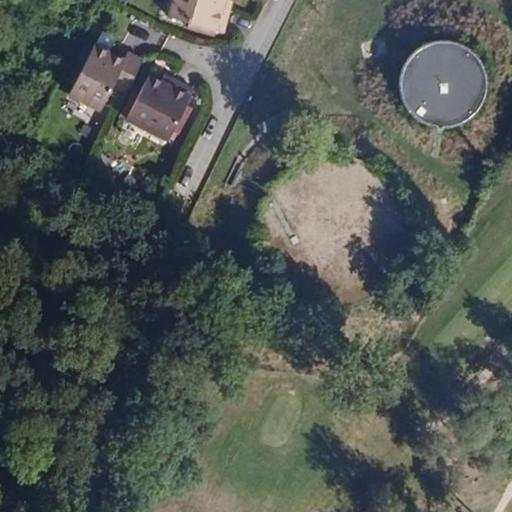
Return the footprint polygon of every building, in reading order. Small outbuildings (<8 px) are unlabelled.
[(214,15),(219,0),(169,0),(163,21),(215,38),(222,18),(214,15)] [(451,130),(464,122),(473,110),(478,95),(477,80),(472,66),(462,54),(448,47),(433,44),(419,46),(407,53),(397,63),(390,76),(389,90),(391,104),(398,117),(409,126),(422,132),(436,133),(451,130)] [(129,104),(145,72),(127,64),(125,69),(95,56),(72,107),(101,120),(113,97),(129,104)] [(174,144),(198,93),(178,84),(174,92),(153,83),(134,126),(174,144)] [(328,306),(344,305),(360,300),(374,293),(387,282),(396,269),(403,255),(406,239),(406,223),(403,207),(396,192),(386,179),(374,169),(359,162),(344,157),(328,157),(312,159),(297,165),(283,174),(272,186),(264,200),(259,215),(257,231),(259,247),(264,263),(273,277),(284,288),(297,297),(312,303),(328,306)]
